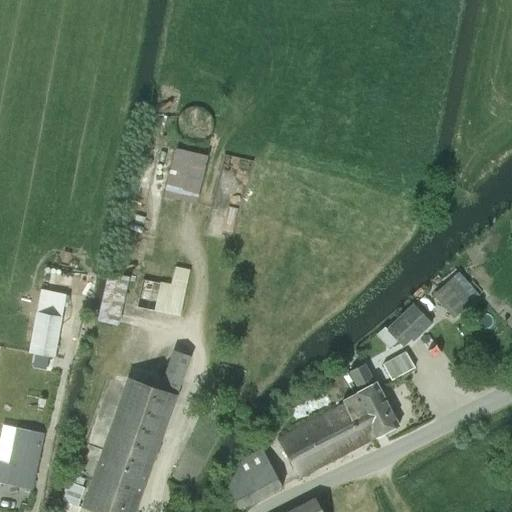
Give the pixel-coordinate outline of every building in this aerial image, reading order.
[(195,204),(207,156),(175,149),(163,196),(195,204)] [(226,180),(247,183),(251,159),(230,156),(226,180)] [(170,284),(143,278),(136,307),(179,316),(188,272),(173,268),(170,284)] [(117,324),(128,277),(109,273),(97,320),(117,324)] [(474,300),(463,288),(453,276),(432,295),(453,318),(474,300)] [(413,304),(387,329),(404,347),(411,339),(429,321),(413,304)] [(53,357),(60,322),(36,317),(30,352),(53,357)] [(134,511),(177,396),(189,357),(173,352),(160,389),(129,377),(82,507),(95,511),(134,511)] [(406,353),(383,365),(391,380),(414,368),(406,353)] [(364,363),(349,372),(359,391),(353,394),(376,437),(384,433),(389,435),(395,431),(397,426),(399,425),(375,379),(373,380),(364,363)] [(344,404),(279,439),(299,477),(375,437),(376,437),(353,394),(342,400),(344,404)] [(0,462),(0,482),(31,489),(43,434),(17,429),(9,464),(0,462)] [(242,459),(228,487),(240,509),(282,487),(262,449),(242,459)] [(494,474),(503,467),(496,457),(487,464),(494,474)] [(69,482),(63,499),(78,505),(84,488),(69,482)] [(320,511),(314,498),(288,511),(320,511)]
